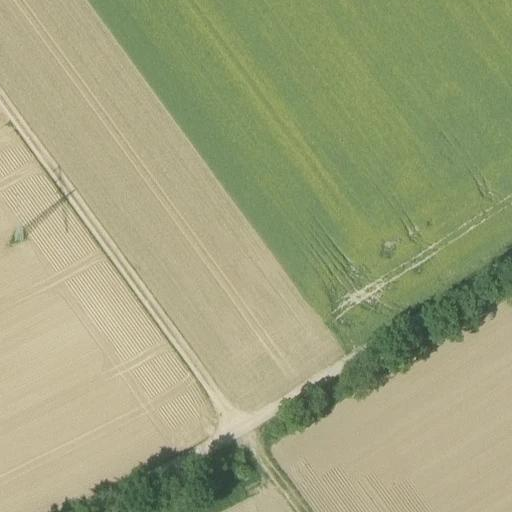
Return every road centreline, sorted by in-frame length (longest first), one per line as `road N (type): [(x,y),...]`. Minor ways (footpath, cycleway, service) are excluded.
road 1 (track): [(99,511),(252,435),(511,270)]
road 2 (track): [(0,89),(252,435)]
